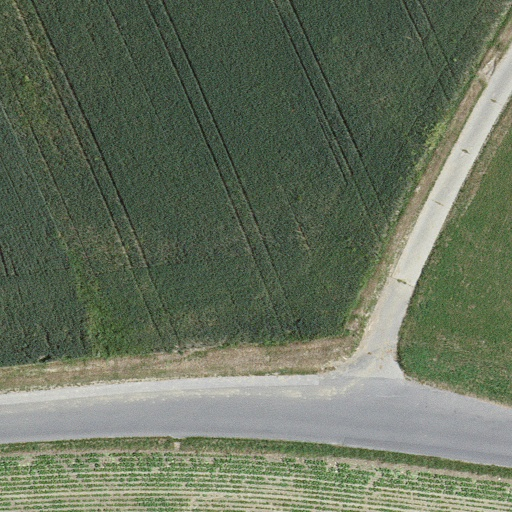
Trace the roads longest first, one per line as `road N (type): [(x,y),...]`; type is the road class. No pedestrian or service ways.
road 1 (tertiary): [(0,421),(269,411),(511,437)]
road 2 (track): [(371,417),(390,335),(429,241),(511,89)]
